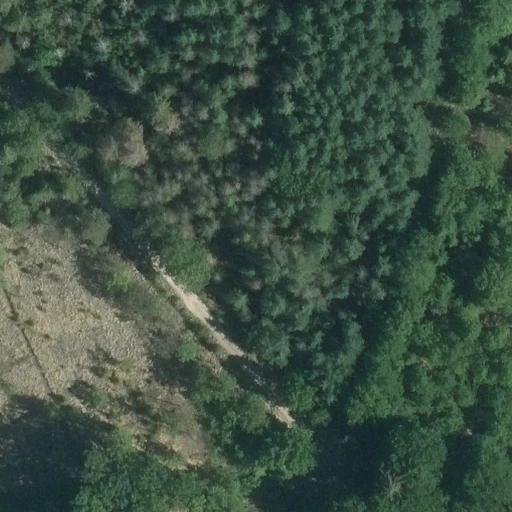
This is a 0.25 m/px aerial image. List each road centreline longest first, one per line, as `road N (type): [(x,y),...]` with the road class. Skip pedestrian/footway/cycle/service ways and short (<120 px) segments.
road 1 (track): [(321,453),(0,76)]
road 2 (track): [(321,453),(389,283),(448,77),(511,67)]
road 3 (track): [(511,491),(358,450),(321,453)]
